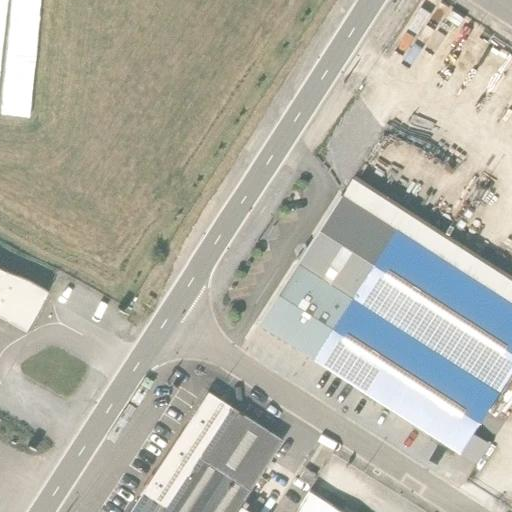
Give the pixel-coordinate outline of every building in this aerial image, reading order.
[(0,0),(0,100),(28,103),(31,65),(3,63),(8,0),(0,0)] [(258,323),(460,454),(511,372),(511,280),(353,178),(258,323)] [(0,265),(0,316),(24,330),(46,291),(0,265)] [(233,511),(239,503),(281,439),(207,391),(127,511),(233,511)] [(472,435),(460,454),(477,463),(489,445),(472,435)] [(305,468),(299,478),(309,485),(315,475),(305,468)] [(342,511),(328,502),(321,511),(342,511)] [(239,503),(233,511),(249,511),(250,511),(239,503)]
